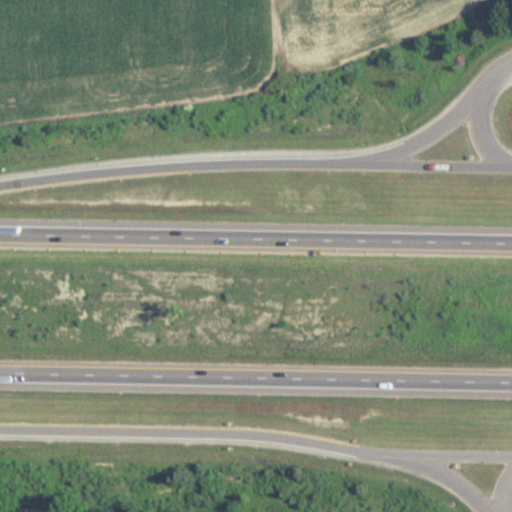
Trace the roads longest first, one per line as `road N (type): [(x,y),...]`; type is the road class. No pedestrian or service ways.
road 1 (motorway): [(511,241),(0,226)]
road 2 (motorway): [(0,374),(511,382)]
road 3 (motorway): [(0,428),(263,434),(403,458)]
road 4 (motorway): [(354,158),(159,160),(0,182)]
road 5 (motorway): [(511,161),(354,158)]
